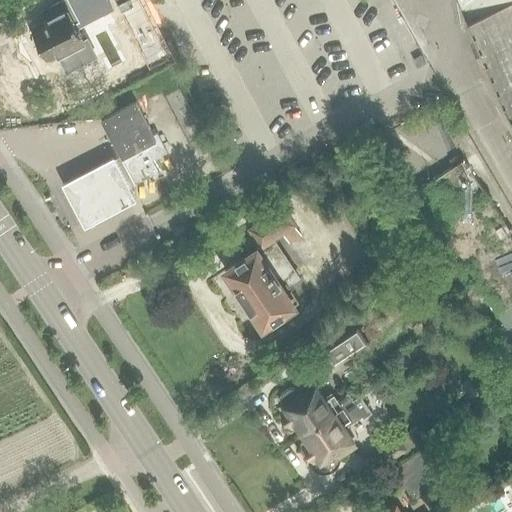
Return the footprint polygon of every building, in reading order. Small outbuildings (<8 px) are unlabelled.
[(53,17),(30,29),(47,61),(58,56),(63,66),(94,51),(88,39),(84,41),(77,28),(112,9),(107,0),(61,0),(48,7),(53,17)] [(126,0),(113,0),(119,10),(126,7),(129,5),(126,0)] [(511,6),(467,26),(504,111),(511,126),(511,6)] [(160,43),(141,53),(150,70),(169,60),(160,43)] [(421,56),(414,60),(419,67),(425,63),(421,56)] [(143,118),(135,103),(102,120),(109,134),(115,146),(135,185),(159,172),(153,159),(168,152),(158,133),(152,136),(143,118)] [(135,185),(115,146),(95,156),(72,168),(57,176),(80,220),(97,211),(119,200),(138,190),(135,185)] [(511,236),(461,162),(408,198),(465,285),(473,281),(495,311),(511,300),(511,236)] [(262,247),(226,271),(240,292),(238,297),(244,305),(249,305),(263,326),(300,301),(289,284),(299,277),(276,242),(279,239),(277,235),(283,232),(289,242),(301,234),(283,207),(250,229),(262,247)] [(354,323),(312,351),(327,374),(369,346),(354,323)] [(295,423),(302,434),(352,401),(347,394),(337,400),(334,395),(323,401),(312,383),(298,393),(296,390),(292,388),(288,388),(282,393),(279,396),(280,400),(285,409),(284,414),(290,423),(295,423)] [(361,415),(363,418),(370,413),(359,396),(352,401),(302,434),(308,443),(306,448),(312,458),(318,458),(320,461),(335,450),(338,454),(353,444),(342,427),(361,415)] [(399,438),(380,450),(388,462),(406,450),(399,438)] [(427,447),(392,469),(411,500),(446,478),(427,447)] [(397,511),(392,503),(377,511),(397,511)]
